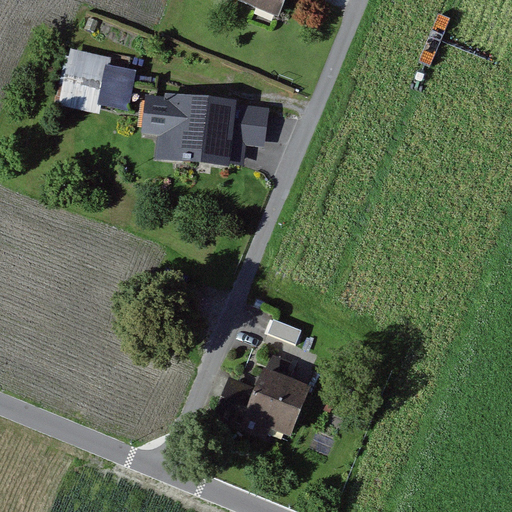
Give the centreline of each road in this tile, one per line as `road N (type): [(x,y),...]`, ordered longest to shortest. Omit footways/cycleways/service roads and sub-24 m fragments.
road 1 (residential): [(167,473),(363,0)]
road 2 (residential): [(0,404),(167,473)]
